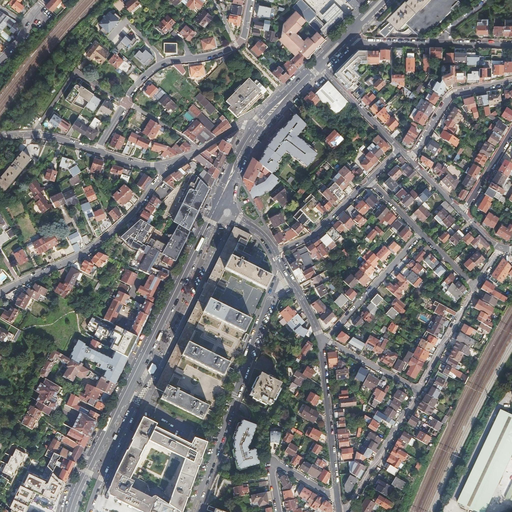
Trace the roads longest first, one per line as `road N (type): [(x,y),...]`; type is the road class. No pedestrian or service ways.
road 1 (primary): [(70,511),(212,214)]
road 2 (residential): [(192,511),(273,293),(288,278)]
road 3 (residential): [(162,175),(95,244),(0,293)]
road 4 (residential): [(511,44),(358,43),(347,35)]
road 5 (residential): [(336,494),(320,339)]
road 6 (residential): [(421,233),(320,339)]
road 7 (residential): [(342,511),(418,389)]
road 8 (residential): [(511,81),(452,95),(409,160)]
road 9 (unclassified): [(446,511),(494,405),(508,393)]
road 10 (residential): [(126,102),(75,73),(35,133)]
road 11 (residential): [(126,102),(160,63),(236,45)]
road 12 (residential): [(274,252),(311,236),(370,182)]
road 13 (residential): [(336,494),(275,461),(279,511)]
